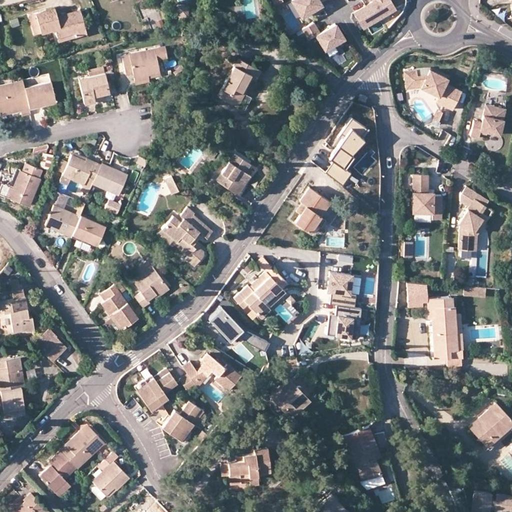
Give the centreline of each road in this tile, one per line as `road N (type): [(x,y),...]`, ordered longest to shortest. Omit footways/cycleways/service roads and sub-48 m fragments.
road 1 (residential): [(113,369),(205,297),(372,65)]
road 2 (residential): [(388,131),(381,355),(446,511)]
road 3 (residential): [(0,226),(113,369)]
road 4 (residential): [(189,511),(159,486),(90,387)]
road 5 (residential): [(511,195),(388,131)]
road 6 (residential): [(128,134),(87,126),(0,147)]
road 7 (residential): [(0,478),(90,387)]
